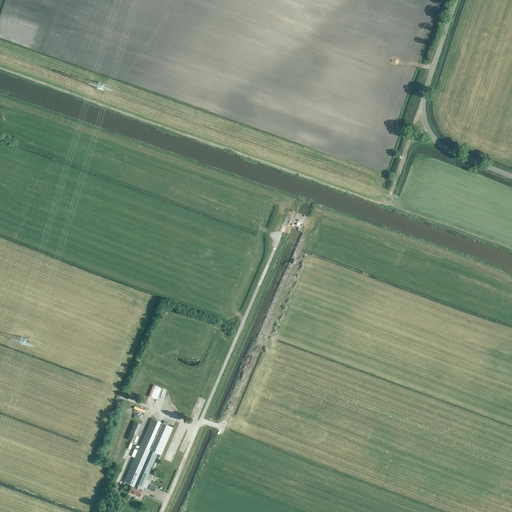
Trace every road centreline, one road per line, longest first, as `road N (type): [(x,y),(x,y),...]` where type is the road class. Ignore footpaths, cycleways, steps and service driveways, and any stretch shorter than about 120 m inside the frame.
road 1 (unclassified): [(161,511),(283,229)]
road 2 (unclassified): [(511,178),(443,148),(424,123),(425,89),(456,0)]
